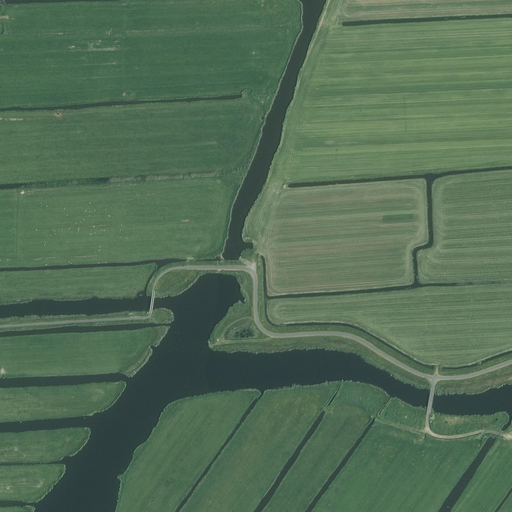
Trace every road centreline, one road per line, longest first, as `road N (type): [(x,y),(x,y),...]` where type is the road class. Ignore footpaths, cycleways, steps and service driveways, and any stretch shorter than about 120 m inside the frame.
road 1 (unclassified): [(241,268),(254,275),(257,323),(269,333),(352,336),(435,379),(511,362)]
road 2 (track): [(511,438),(425,432),(433,388)]
